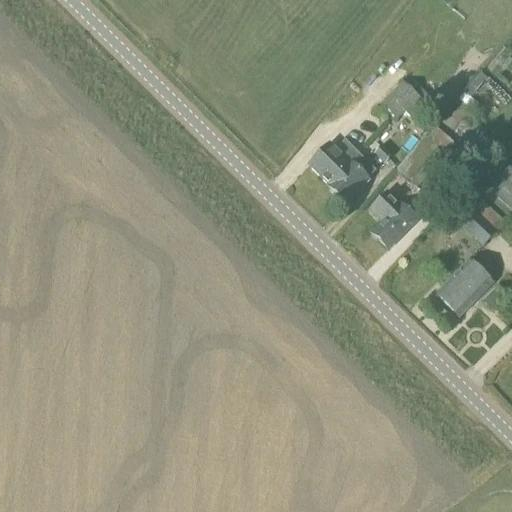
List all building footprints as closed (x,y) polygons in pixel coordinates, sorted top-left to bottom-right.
[(419,89),(417,90),(414,95),(403,85),(382,108),(395,120),(402,112),(409,118),(411,120),(430,100),(419,89)] [(435,126),(394,172),(415,190),(456,145),(435,126)] [(335,151),(329,146),(307,167),(326,186),(357,155),(344,142),(335,151)] [(385,165),(392,157),(380,146),(373,153),(385,165)] [(374,172),(357,155),(326,186),(344,204),(367,181),(366,180),(374,172)] [(511,174),(508,170),(487,193),(511,214),(511,174)] [(409,227),(408,226),(415,220),(388,192),(371,210),(383,222),(371,233),(387,249),(409,227)] [(458,227),(470,238),(483,250),(506,224),(482,202),(458,227)] [(491,285),(479,273),(468,262),(435,295),(458,318),(491,285)] [(490,311),(504,298),(494,288),(482,302),(490,311)]
